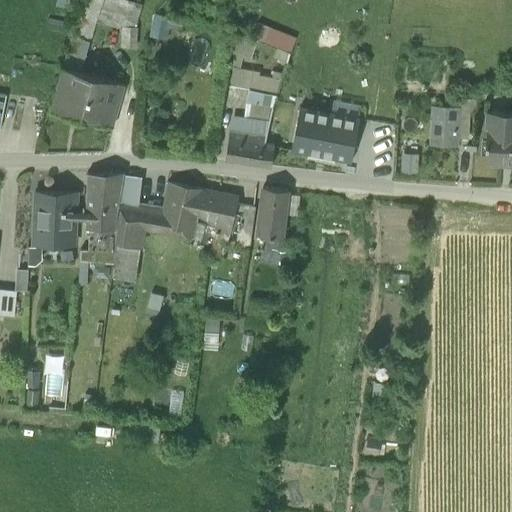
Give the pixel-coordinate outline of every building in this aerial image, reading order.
[(88,0),(75,37),(88,41),(95,19),(101,0),(88,0)] [(101,0),(95,19),(105,23),(111,0),(101,0)] [(152,31),(166,34),(169,18),(155,15),(152,31)] [(259,21),(252,35),(289,52),(296,37),(259,21)] [(122,48),(134,49),(136,29),(124,28),(122,48)] [(166,34),(152,31),(151,37),(165,40),(166,34)] [(90,41),(88,41),(75,37),(72,36),(64,67),(81,72),(90,41)] [(52,110),(110,127),(122,85),(122,84),(119,84),(119,82),(118,82),(118,83),(81,72),(64,67),(52,110)] [(468,107),(468,108),(477,108),(477,99),(457,98),(457,106),(458,107),(468,107)] [(348,147),(352,108),(296,103),(293,143),(348,147)] [(431,145),(455,147),(456,138),(458,107),(457,106),(434,105),(431,145)] [(456,138),(467,139),(468,108),(468,107),(458,107),(456,138)] [(511,113),(488,112),(487,128),(511,130),(511,113)] [(230,152),(274,160),(276,142),(263,139),(265,127),(235,122),(230,152)] [(511,163),(511,130),(487,128),(484,162),(511,163)] [(399,172),(415,172),(415,153),(399,152),(399,172)] [(87,193),(86,213),(86,219),(86,228),(115,229),(115,228),(117,212),(124,173),(123,173),(88,174),(87,174),(87,193)] [(122,203),(138,205),(138,202),(141,180),(126,178),(122,203)] [(168,182),(162,207),(197,217),(203,218),(218,227),(229,234),(230,230),(236,204),(238,197),(168,182)] [(256,236),(282,239),(288,191),(263,187),(256,236)] [(74,246),(75,218),(76,212),(77,193),(35,192),(33,246),(74,246)] [(197,217),(162,207),(160,206),(138,202),(138,205),(122,203),(122,209),(121,209),(116,244),(117,244),(140,248),(143,228),(156,231),(156,230),(171,233),(192,238),(196,223),(197,217)] [(238,232),(243,206),(236,204),(230,230),(238,232)] [(238,232),(236,242),(249,244),(254,208),(243,206),(238,232)] [(189,247),(211,253),(216,229),(196,223),(192,238),(189,247)] [(210,261),(220,263),(228,237),(229,237),(229,234),(218,227),(217,227),(216,229),(211,253),(210,261)] [(87,262),(113,264),(114,249),(116,228),(115,228),(115,229),(86,228),(86,236),(89,236),(88,251),(87,262)] [(248,251),(249,244),(236,242),(234,249),(248,251)] [(111,298),(132,301),(138,261),(140,248),(117,244),(111,298)] [(29,266),(34,266),(40,260),(40,248),(29,248),(29,266)] [(80,261),(87,262),(88,251),(80,250),(80,261)] [(6,317),(20,318),(21,289),(7,289),(6,317)] [(58,374),(61,355),(44,354),(42,373),(58,374)] [(134,426),(134,438),(155,439),(156,427),(134,426)]
